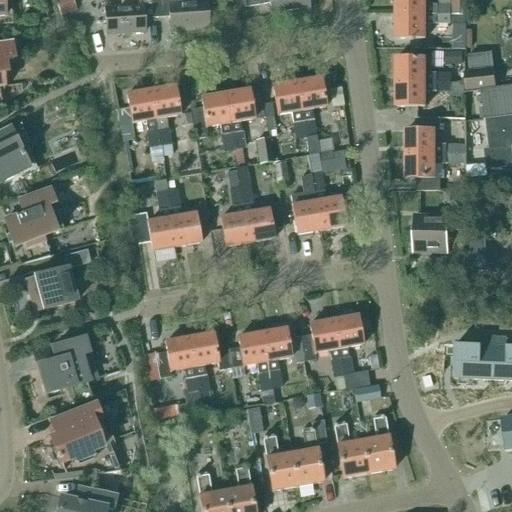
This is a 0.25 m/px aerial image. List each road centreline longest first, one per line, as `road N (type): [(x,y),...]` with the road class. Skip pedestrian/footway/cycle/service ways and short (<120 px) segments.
road 1 (unclassified): [(98,72),(353,34)]
road 2 (unclassified): [(139,316),(382,264)]
road 3 (residential): [(455,490),(403,386),(382,264)]
road 4 (residential): [(382,264),(353,34)]
